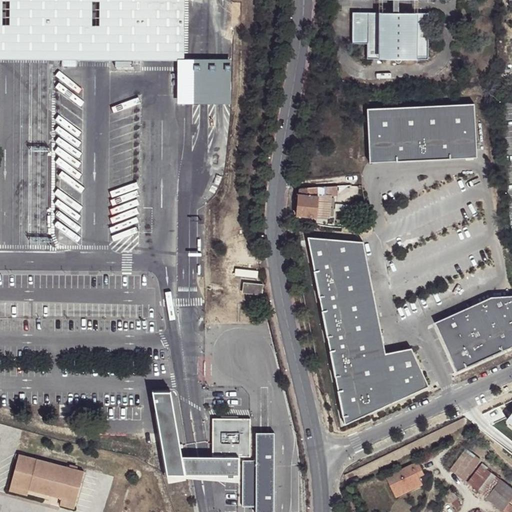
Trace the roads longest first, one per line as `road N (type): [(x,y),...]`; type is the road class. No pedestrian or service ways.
road 1 (residential): [(305,0),(275,247),(318,462)]
road 2 (residential): [(318,462),(511,377)]
